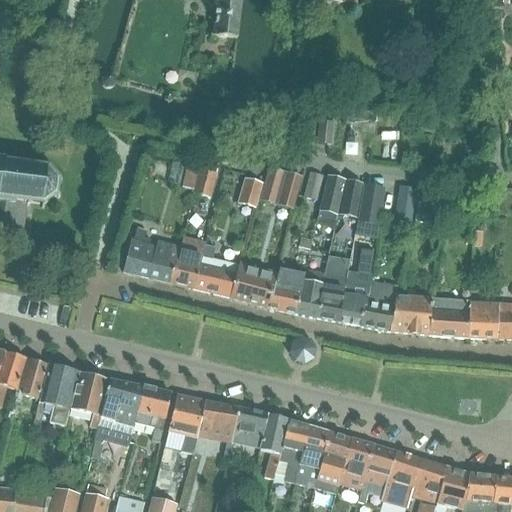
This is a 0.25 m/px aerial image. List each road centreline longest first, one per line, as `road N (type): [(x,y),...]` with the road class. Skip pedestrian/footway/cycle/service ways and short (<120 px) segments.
road 1 (tertiary): [(500,444),(0,315)]
road 2 (residential): [(511,177),(438,177),(306,160)]
